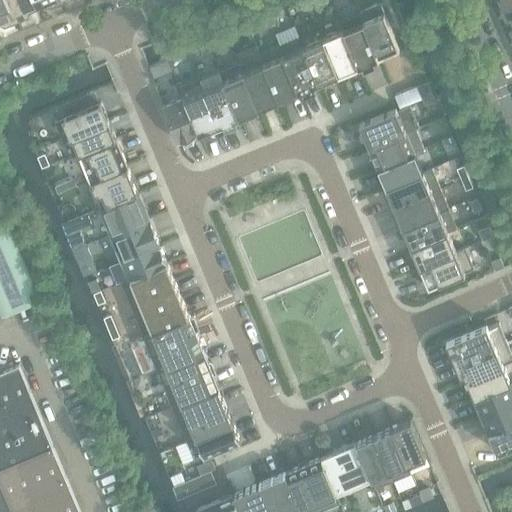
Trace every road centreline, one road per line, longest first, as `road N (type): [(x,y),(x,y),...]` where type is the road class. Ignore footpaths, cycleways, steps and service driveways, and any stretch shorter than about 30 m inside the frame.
road 1 (residential): [(173,189),(272,418),(287,425)]
road 2 (unclassified): [(108,511),(33,326),(0,340)]
road 3 (residential): [(393,334),(307,136)]
road 4 (residential): [(106,20),(173,189)]
road 5 (residential): [(471,511),(410,376)]
road 6 (residential): [(307,136),(173,189)]
road 7 (residential): [(287,425),(410,376)]
road 8 (residential): [(511,285),(393,334)]
road 9 (residential): [(511,114),(467,0)]
